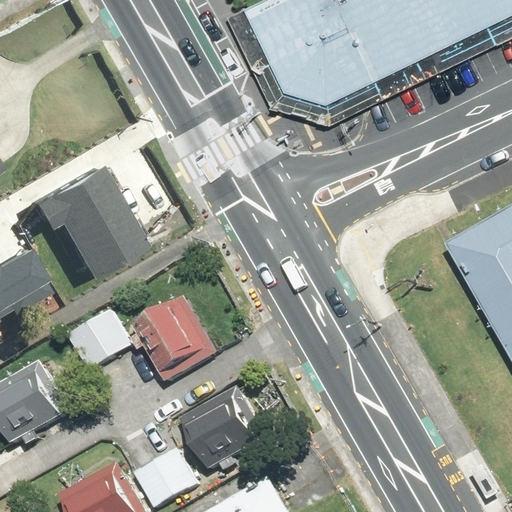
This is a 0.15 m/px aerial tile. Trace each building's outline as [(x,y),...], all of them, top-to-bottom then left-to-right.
[(511,0),(270,0),(245,13),(284,93),(325,106),(511,17),(511,0)] [(102,154),(26,197),(77,287),(153,244),(102,154)] [(511,212),(454,245),(511,347),(511,212)] [(0,265),(0,320),(53,292),(33,255),(3,271),(0,265)] [(193,288),(143,316),(177,376),(227,348),(193,288)] [(116,305),(78,327),(99,365),(138,343),(116,305)] [(0,393),(0,414),(16,442),(86,402),(62,359),(0,393)] [(256,369),(188,408),(223,469),(291,431),(256,369)] [(67,490),(79,511),(150,511),(160,507),(130,454),(67,490)] [(290,511),(272,478),(210,511),(290,511)]
